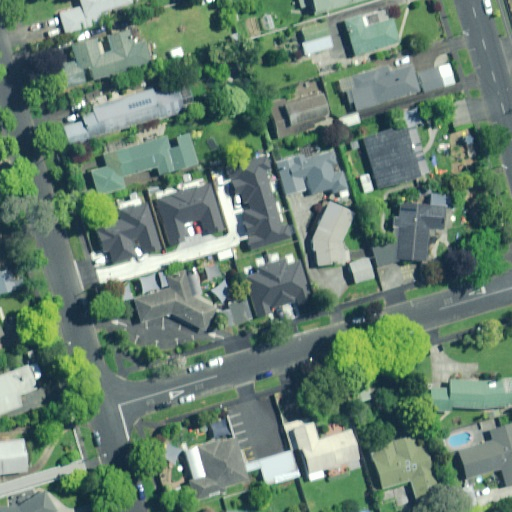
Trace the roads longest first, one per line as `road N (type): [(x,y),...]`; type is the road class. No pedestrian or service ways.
road 1 (residential): [(101,411),(511,288)]
road 2 (residential): [(0,63),(101,411)]
road 3 (residential): [(511,137),(471,0)]
